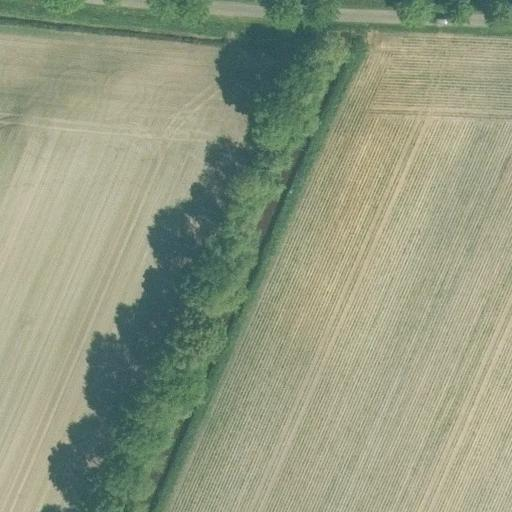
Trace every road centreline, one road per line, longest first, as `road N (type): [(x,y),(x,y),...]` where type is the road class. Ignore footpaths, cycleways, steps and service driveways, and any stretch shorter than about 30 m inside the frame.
road 1 (track): [(327,14),(122,0)]
road 2 (track): [(511,23),(378,17)]
